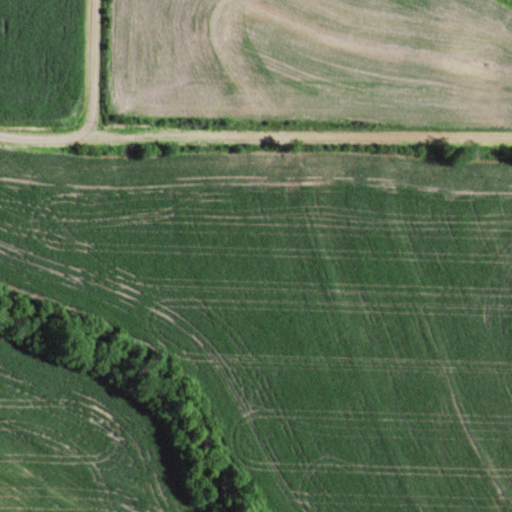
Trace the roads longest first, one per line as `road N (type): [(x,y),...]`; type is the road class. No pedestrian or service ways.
road 1 (residential): [(511,138),(0,132)]
road 2 (residential): [(96,134),(98,0)]
